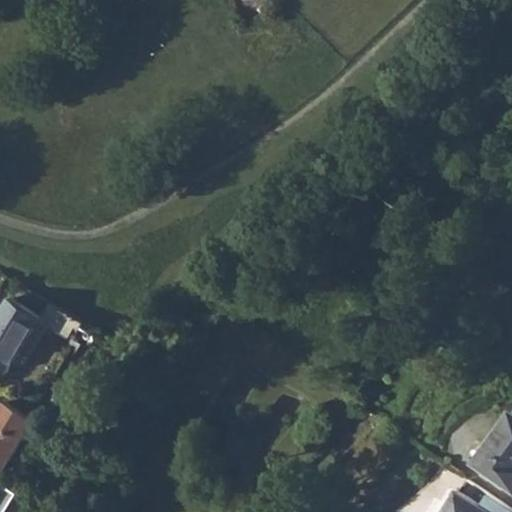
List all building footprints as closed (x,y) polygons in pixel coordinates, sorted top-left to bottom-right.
[(197,296),(226,315),(242,291),(220,277),(197,296)] [(14,297),(0,319),(0,364),(11,372),(45,316),(14,297)] [(45,316),(80,339),(90,322),(53,301),(45,316)] [(50,396),(42,410),(58,420),(66,406),(50,396)] [(8,400),(0,413),(0,464),(9,470),(39,420),(8,400)] [(511,488),(511,413),(476,462),(511,488)] [(493,511),(460,490),(446,511),(493,511)]
